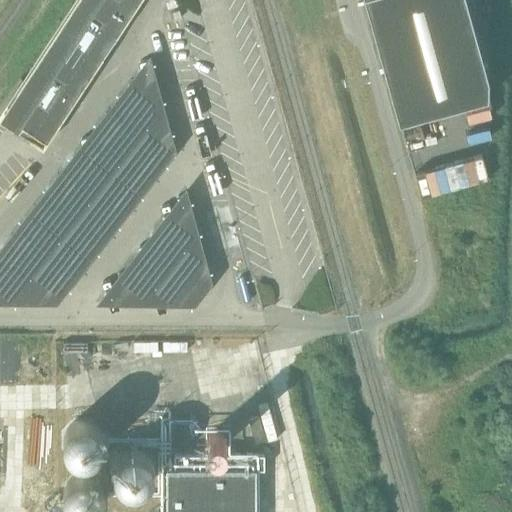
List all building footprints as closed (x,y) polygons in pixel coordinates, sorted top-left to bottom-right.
[(114,37),(137,0),(74,0),(22,81),(0,113),(0,118),(18,130),(22,124),(46,140),(102,54),(113,36),(114,37)] [(488,80),(466,0),(365,0),(382,62),(398,119),(487,94),(488,80)] [(152,57),(0,249),(0,303),(60,304),(179,148),(152,57)] [(467,122),(490,121),(489,102),(467,103),(467,122)] [(426,168),(433,190),(483,175),(476,153),(426,168)] [(217,279),(190,185),(94,304),(200,306),(217,279)] [(103,442),(103,440),(103,438),(103,435),(102,434),(102,432),(101,430),(100,429),(99,427),(97,425),(96,424),(94,422),(91,421),(88,420),(85,419),(83,419),(80,419),(77,420),(75,421),(73,421),(71,423),(68,425),(67,426),(66,428),(64,431),(63,433),(63,435),(62,437),(62,439),(62,441),(62,444),(63,446),(63,447),(65,450),(66,452),(68,454),(69,455),(71,457),(74,458),(76,459),(78,460),(79,460),(82,460),(85,460),(87,460),(90,459),(92,458),(94,457),(96,455),(99,452),(100,451),(101,449),(102,446),(103,444),(103,442)] [(210,447),(212,448),(214,449),(215,449),(217,449),(218,449),(220,448),(222,447),(223,447),(224,445),(225,444),(225,443),(226,442),(226,441),(226,440),(226,438),(225,437),(225,436),(224,435),(223,433),(221,431),(219,431),(217,430),(214,430),(212,431),(210,432),(209,434),(208,436),(207,437),(207,438),(207,440),(207,442),(207,443),(208,444),(209,445),(210,447)] [(153,471),(153,469),(153,466),(153,464),(152,462),(152,461),(152,460),(151,458),(149,456),(148,454),(145,452),(143,451),(141,450),(139,449),(137,448),(133,448),(131,448),(129,448),(126,449),(123,451),(121,452),(119,454),(117,455),(116,457),(115,458),(114,460),(114,462),(113,463),(113,466),(113,468),(113,470),(113,472),(113,473),(114,476),(115,478),(115,479),(117,481),(118,482),(120,484),(122,485),(124,487),(127,488),(129,489),(132,489),(134,489),(137,489),(139,488),(140,488),(142,487),(144,486),(147,484),(148,482),(150,480),(152,477),(152,475),(153,473),(153,471)] [(255,511),(255,468),(165,467),(165,511),(255,511)] [(103,496),(103,494),(103,491),(103,489),(102,487),(101,485),(100,483),(99,481),(97,479),(94,476),(92,475),(90,474),(88,474),(85,473),(82,473),(79,474),(76,474),(74,475),(72,476),(70,477),(69,478),(68,480),(66,481),(65,483),(64,486),(63,490),(62,492),(62,494),(62,496),(63,499),(64,501),(64,502),(65,504),(66,506),(68,508),(71,511),(73,511),(91,511),(93,511),(95,510),(97,508),(99,506),(100,504),(101,502),(102,501),(102,499),(103,497),(103,496)]
